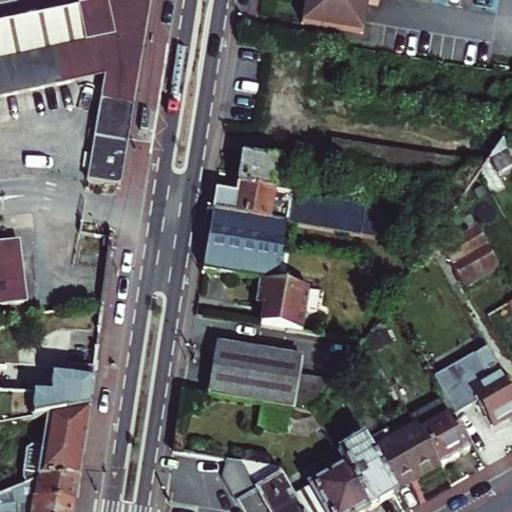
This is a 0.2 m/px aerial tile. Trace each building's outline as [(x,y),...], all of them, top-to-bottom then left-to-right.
[(0,99),(112,75),(108,101),(98,100),(86,182),(121,187),(130,121),(149,0),(117,0),(99,4),(82,8),(0,25),(0,99)] [(303,0),(299,23),(360,33),(365,4),(376,6),(376,1),(368,0),(303,0)] [(499,175),(511,167),(511,157),(503,142),(490,160),(499,175)] [(331,143),(329,152),(326,172),(340,174),(345,145),(331,143)] [(340,174),(355,177),(359,148),(345,145),(340,174)] [(293,147),(290,166),(309,169),(326,172),(329,152),(293,147)] [(355,177),(370,179),(375,150),(359,148),(355,177)] [(370,179),(385,182),(390,153),(375,150),(370,179)] [(390,153),(385,182),(401,184),(405,155),(390,153)] [(405,155),(401,184),(415,186),(420,158),(405,155)] [(420,158),(415,186),(431,189),(436,160),(420,158)] [(237,185),(274,192),(277,177),(306,181),(309,169),(290,166),(242,159),(237,185)] [(431,189),(445,191),(449,163),(436,160),(431,189)] [(445,191),(458,193),(463,165),(449,163),(445,191)] [(466,195),(481,173),(485,169),(474,167),(463,165),(458,193),(466,195)] [(217,192),(214,211),(288,224),(395,241),(400,213),(274,192),(237,185),(236,195),(217,192)] [(461,202),(448,221),(437,237),(443,248),(471,232),(468,228),(474,224),(461,202)] [(263,281),(278,283),(288,224),(214,211),(204,271),(263,281)] [(471,232),(443,248),(464,283),(494,266),(496,263),(474,224),(468,228),(471,232)] [(0,308),(28,304),(19,244),(0,244),(0,308)] [(303,333),(310,288),(278,283),(263,281),(259,304),(267,305),(264,326),(303,333)] [(268,407),(297,411),(305,358),(216,344),(208,397),(268,407)] [(69,347),(66,365),(95,368),(97,350),(69,347)] [(511,415),(511,391),(488,348),(475,355),(488,379),(471,389),(467,382),(458,387),(447,369),(434,377),(456,416),(478,403),(492,427),(511,415)] [(0,424),(48,417),(89,409),(95,368),(66,365),(64,377),(50,376),(47,395),(0,391),(0,424)] [(27,480),(39,479),(79,477),(89,409),(48,417),(43,447),(34,445),(26,451),(23,475),(27,480)] [(443,410),(416,426),(441,469),(469,452),(450,418),(448,419),(443,410)] [(412,418),(366,444),(395,495),(441,469),(416,426),(412,418)] [(338,456),(369,511),(395,496),(395,495),(366,444),(364,442),(338,456)] [(312,492),(295,501),(301,511),(366,511),(369,511),(338,456),(303,477),(312,492)] [(226,479),(244,511),(301,511),(295,501),(276,468),(229,460),(226,479)] [(37,496),(75,502),(79,477),(39,479),(37,496)] [(27,480),(26,482),(24,497),(37,496),(39,479),(27,480)] [(0,500),(17,498),(15,488),(0,493),(0,500)] [(73,511),(75,502),(37,496),(24,497),(17,498),(17,511),(73,511)] [(0,511),(17,511),(17,498),(0,500),(0,511)]
